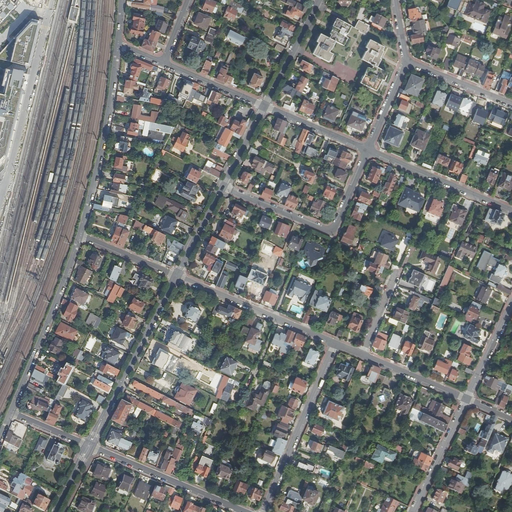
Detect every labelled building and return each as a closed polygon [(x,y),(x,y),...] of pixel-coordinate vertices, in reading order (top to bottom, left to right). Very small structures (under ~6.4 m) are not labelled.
[(0,0),(0,19),(1,20),(3,22),(11,13),(17,6),(15,4),(18,1),(16,0),(0,0)] [(76,0),(72,0),(67,21),(76,23),(79,9),(75,8),(76,0)] [(155,12),(163,13),(164,7),(156,5),(150,4),(150,0),(143,0),(143,3),(127,2),(127,6),(155,12)] [(216,2),(211,0),(203,0),(202,4),(204,5),(202,9),(211,13),(216,2)] [(230,0),(228,7),(224,16),(233,20),(238,11),(241,13),(244,7),(233,2),(230,0)] [(304,13),(307,8),(302,5),(304,0),(295,0),(294,2),(289,0),(280,0),(280,1),(292,7),(304,13)] [(457,11),(461,1),(458,0),(449,0),(447,7),(457,11)] [(470,0),(469,0),(461,0),(461,1),(457,11),(460,13),(460,14),(485,24),(490,12),(483,9),(485,5),(479,2),(478,4),(475,3),(474,5),(469,3),(470,0)] [(258,4),(254,13),(256,14),(258,9),(263,12),(264,7),(258,4)] [(360,5),(354,18),(358,20),(360,21),(363,15),(361,14),(365,8),(360,5)] [(391,13),(390,8),(383,5),(380,11),(387,14),(389,12),(391,13)] [(303,16),(304,13),(292,7),(290,11),(289,11),(301,18),(303,16)] [(422,20),(421,16),(420,12),(421,12),(421,9),(419,7),(416,8),(416,7),(413,7),(413,9),(408,10),(409,15),(408,15),(408,16),(408,18),(409,18),(404,19),(405,23),(412,22),(422,20)] [(210,17),(199,12),(194,24),(206,28),(210,17)] [(441,14),(439,13),(438,16),(439,17),(449,29),(452,23),(450,22),(450,23),(445,17),(444,18),(441,14)] [(134,19),(134,21),(143,23),(144,17),(134,14),(133,19),(134,19)] [(381,16),(377,14),(372,23),(382,28),(386,19),(381,16)] [(0,57),(16,62),(29,65),(32,65),(43,21),(38,19),(34,18),(16,38),(15,39),(13,42),(6,48),(4,51),(0,55),(0,57)] [(313,54),(329,62),(333,54),(329,53),(330,49),(331,50),(335,41),(344,46),(347,38),(345,37),(346,34),(347,34),(351,26),(336,18),(330,29),(332,30),(330,34),(331,35),(329,38),(320,34),(314,45),(316,46),(313,54)] [(155,30),(163,33),(166,24),(168,25),(169,22),(162,19),(161,21),(159,20),(155,30)] [(427,33),(424,19),(422,20),(412,22),(413,26),(414,26),(414,28),(414,30),(413,30),(414,35),(421,34),(427,33)] [(367,28),(368,25),(360,21),(358,20),(355,28),(359,30),(358,31),(365,35),(368,29),(367,28)] [(143,23),(134,21),(133,27),(142,29),(143,29),(144,23),(143,23)] [(294,33),(296,28),(282,21),(279,26),(281,27),(294,33)] [(507,26),(508,23),(504,21),(502,26),(496,23),(492,34),(506,39),(511,27),(507,26)] [(133,27),(131,27),(131,32),(132,32),(132,33),(142,35),(142,31),(142,29),(133,27)] [(292,36),(294,33),(281,27),(277,35),(283,39),(285,35),(291,38),(292,36)] [(210,28),(208,34),(216,37),(218,31),(210,28)] [(159,33),(148,29),(147,32),(149,33),(149,35),(150,35),(148,39),(156,42),(159,33)] [(453,36),(455,31),(449,29),(447,33),(446,36),(448,37),(446,43),(456,47),(459,39),(453,36)] [(245,38),(229,30),(226,37),(230,39),(230,41),(233,42),(236,43),(236,44),(238,45),(238,44),(240,45),(241,44),(242,43),(245,38)] [(216,37),(208,34),(206,39),(213,42),(216,37)] [(414,35),(411,35),(411,36),(411,40),(412,40),(412,43),(423,41),(422,38),(421,34),(414,35)] [(202,42),(192,38),(188,47),(193,49),(192,49),(198,51),(199,49),(203,51),(206,44),(202,42)] [(144,39),(141,47),(152,52),(152,51),(153,51),(154,50),(154,49),(154,48),(156,42),(148,39),(148,41),(144,39)] [(383,47),(369,40),(365,48),(368,49),(366,52),(365,51),(361,59),(370,64),(371,65),(373,66),(371,69),(368,67),(360,83),(376,91),(380,83),(382,84),(388,73),(377,67),(382,56),(381,55),(383,51),(382,51),(383,47)] [(277,44),(274,48),(283,53),(284,51),(286,48),(277,44)] [(431,58),(436,60),(440,50),(436,48),(435,50),(432,48),(433,46),(428,44),(426,51),(427,52),(426,54),(427,55),(427,56),(430,57),(431,56),(432,56),(431,58)] [(228,67),(232,57),(234,53),(231,52),(225,66),(228,67)] [(464,71),(469,60),(458,55),(453,66),(461,69),(458,76),(462,77),(464,71)] [(207,56),(200,72),(206,75),(212,61),(211,61),(212,59),(211,58),(207,56)] [(154,66),(135,58),(133,64),(131,64),(130,67),(131,68),(131,69),(132,69),(131,73),(138,75),(141,66),(152,70),(154,66)] [(448,72),(452,61),(447,58),(444,65),(446,66),(444,70),(448,72)] [(312,70),(314,66),(302,60),(300,64),(304,66),(302,69),(308,73),(310,69),(312,70)] [(474,62),(469,60),(464,71),(469,74),(470,74),(470,73),(474,75),(480,77),(485,67),(479,64),(479,63),(474,61),(474,62)] [(222,81),(227,69),(227,68),(224,67),(222,69),(221,68),(216,79),(222,81)] [(7,159),(28,72),(8,68),(3,90),(0,89),(0,173),(5,168),(7,159)] [(222,81),(230,85),(231,83),(230,82),(233,76),(227,69),(222,81)] [(483,86),(488,88),(495,74),(488,72),(483,86)] [(248,85),(256,89),(256,90),(257,91),(259,91),(259,89),(258,88),(263,78),(254,73),(248,85)] [(293,83),(291,87),(301,92),(302,93),(304,94),(307,96),(311,88),(309,87),(312,82),(308,80),(302,76),(297,86),(293,83)] [(334,92),(338,79),(332,76),(330,79),(330,81),(326,89),(327,89),(334,92)] [(416,96),(423,80),(412,76),(405,91),(416,96)] [(167,89),(170,81),(162,78),(158,85),(159,85),(158,87),(160,88),(161,86),(167,89)] [(507,86),(509,81),(504,79),(501,84),(502,84),(499,93),(503,95),(507,86)] [(125,87),(134,89),(136,89),(138,89),(138,86),(137,85),(135,85),(135,82),(126,80),(125,87)] [(182,97),(187,100),(194,83),(186,80),(184,85),(186,86),(185,89),(183,88),(181,92),(183,93),(182,97)] [(206,103),(208,100),(212,90),(207,88),(207,90),(205,89),(204,91),(206,92),(204,96),(196,92),(199,85),(194,83),(187,100),(189,100),(188,101),(190,101),(192,102),(194,98),(206,103)] [(294,94),(300,97),(302,93),(301,92),(291,87),(284,84),(282,89),(287,92),(286,93),(292,96),(294,94)] [(139,100),(162,105),(163,101),(151,98),(151,99),(144,98),(148,89),(145,88),(139,100)] [(217,104),(221,94),(212,90),(208,100),(217,104)] [(442,107),(447,95),(436,90),(431,103),(442,107)] [(164,99),(179,105),(180,101),(173,98),(173,97),(170,95),(169,96),(166,95),(165,98),(164,99)] [(472,112),(475,105),(476,103),(473,102),(473,101),(463,97),(458,109),(471,115),(472,112)] [(300,110),(304,112),(308,103),(308,102),(304,100),(300,110)] [(407,114),(409,114),(412,105),(402,100),(398,110),(399,110),(407,114)] [(308,103),(304,112),(308,113),(310,114),(314,106),(308,103)] [(133,118),(154,123),(157,117),(154,116),(154,119),(140,116),(142,106),(134,105),(132,118),(133,118)] [(488,111),(488,110),(485,109),(486,106),(482,105),(481,107),(475,105),(472,112),(478,114),(476,120),(481,122),(479,125),(482,126),(486,116),(488,111)] [(324,116),(334,120),(336,115),(338,116),(338,114),(340,115),(341,112),(328,106),(324,116)] [(488,119),(503,125),(507,115),(492,109),(488,119)] [(356,118),(351,116),(347,125),(361,131),(365,122),(364,121),(366,117),(358,114),(356,118)] [(393,125),(395,125),(401,128),(404,122),(406,121),(408,118),(405,117),(398,114),(397,114),(394,120),(395,121),(393,125)] [(226,128),(228,124),(224,122),(226,118),(221,116),(217,123),(226,128)] [(145,128),(171,133),(174,127),(154,123),(133,118),(132,123),(131,122),(131,123),(129,123),(129,126),(130,126),(130,129),(128,128),(128,129),(127,129),(126,132),(127,132),(127,134),(128,134),(127,137),(130,138),(138,139),(139,136),(143,137),(145,128)] [(282,132),(277,142),(280,144),(283,137),(289,123),(278,119),(274,129),(282,132)] [(241,136),(247,122),(243,120),(241,124),(235,121),(230,130),(241,136)] [(392,124),(387,122),(385,126),(390,128),(384,141),(397,147),(403,132),(394,128),(395,125),(393,125),(392,124)] [(112,134),(121,136),(122,136),(124,128),(114,126),(112,134)] [(511,137),(511,128),(511,130),(506,127),(503,133),(511,137)] [(239,139),(241,136),(230,130),(226,128),(219,140),(216,138),(212,146),(214,148),(223,152),(232,135),(239,139)] [(309,132),(304,129),(298,142),(304,144),(309,132)] [(424,149),(430,136),(416,130),(415,134),(411,143),(424,149)] [(187,142),(190,135),(183,131),(180,138),(178,137),(178,139),(175,138),(174,137),(173,138),(173,139),(173,140),(176,142),(174,147),(183,151),(187,142)] [(309,132),(304,144),(307,146),(304,152),(312,156),(315,149),(309,147),(312,138),(314,134),(309,132)] [(130,140),(130,138),(127,137),(122,136),(121,136),(120,142),(116,142),(115,149),(126,151),(128,140),(130,140)] [(474,144),(469,158),(471,159),(477,145),(474,144)] [(228,161),(230,156),(223,152),(214,148),(212,152),(228,161)] [(251,148),(249,152),(257,156),(259,152),(251,148)] [(487,159),(489,154),(478,149),(476,154),(475,154),(473,160),(477,162),(476,164),(480,165),(481,163),(485,165),(487,159)] [(335,157),(332,164),(345,169),(348,162),(350,158),(349,157),(350,154),(343,151),(340,159),(335,157)] [(441,155),(439,153),(435,161),(446,166),(447,164),(448,165),(449,162),(448,161),(449,160),(441,156),(441,155)] [(127,160),(127,157),(119,155),(119,158),(116,158),(115,167),(118,167),(121,168),(122,166),(126,166),(127,161),(127,160)] [(275,166),(264,160),(264,161),(256,157),(253,162),(254,162),(251,166),(260,170),(261,168),(264,169),(265,168),(272,172),(275,166)] [(219,178),(221,173),(209,167),(211,162),(208,160),(203,170),(219,178)] [(459,173),(462,165),(453,161),(449,170),(454,172),(454,171),(459,173)] [(373,167),(370,173),(378,177),(380,172),(383,173),(385,169),(379,167),(378,168),(375,167),(374,167),(373,167)] [(184,177),(195,183),(200,173),(192,169),(187,177),(185,176),(184,177)] [(343,181),(346,173),(338,169),(334,177),(343,181)] [(492,184),(498,171),(494,169),(493,170),(491,169),(486,180),(488,182),(488,183),(492,184)] [(304,177),(303,180),(304,181),(311,184),(312,182),(314,177),(317,178),(319,179),(320,176),(304,170),(301,175),(304,177)] [(251,175),(245,172),(241,181),(246,183),(251,175)] [(329,176),(321,173),(320,176),(319,179),(326,182),(329,176)] [(378,177),(370,173),(368,179),(375,183),(378,177)] [(379,197),(378,199),(382,201),(382,199),(385,201),(386,198),(388,198),(389,196),(389,195),(397,176),(391,173),(390,175),(389,175),(386,180),(381,193),(379,197)] [(124,183),(125,176),(115,174),(114,181),(124,183)] [(498,186),(507,190),(509,185),(511,186),(511,183),(511,177),(504,174),(498,186)] [(397,187),(401,188),(405,178),(401,176),(397,187)] [(127,185),(114,182),(114,186),(113,188),(112,187),(111,192),(122,194),(123,190),(125,191),(127,185)] [(195,196),(198,189),(192,185),(192,184),(188,182),(186,185),(185,184),(183,188),(184,189),(181,195),(193,201),(195,196)] [(288,198),(289,195),(292,187),(281,183),(276,195),(280,196),(281,195),(288,198)] [(337,187),(328,183),(323,196),(331,199),(333,195),(337,187)] [(263,191),(261,196),(266,198),(270,200),(273,192),(266,189),(264,191),(263,191)] [(420,197),(421,195),(417,193),(416,194),(404,189),(398,202),(419,211),(424,199),(420,197)] [(366,203),(369,195),(362,192),(358,199),(366,203)] [(106,211),(113,213),(114,208),(111,208),(112,203),(110,203),(112,197),(105,195),(102,206),(102,208),(106,210),(106,211)] [(169,208),(179,213),(177,216),(185,220),(189,213),(184,211),(186,207),(172,201),(160,195),(156,204),(163,207),(165,203),(170,205),(169,208)] [(288,198),(284,206),(291,209),(293,210),(298,199),(289,195),(288,198)] [(428,197),(422,213),(426,215),(427,212),(431,213),(431,214),(435,216),(435,215),(439,217),(442,210),(439,209),(440,207),(442,202),(441,202),(434,199),(433,198),(433,199),(428,197)] [(326,206),(327,203),(318,199),(318,200),(321,202),(320,204),(318,203),(318,204),(314,202),(310,210),(312,211),(312,212),(312,213),(318,216),(320,211),(322,212),(325,206),(326,206)] [(365,210),(367,205),(357,201),(352,215),(355,217),(354,218),(358,220),(359,218),(360,219),(364,209),(365,210)] [(231,214),(240,218),(243,214),(245,210),(235,205),(233,209),(231,214)] [(455,207),(453,212),(449,220),(457,223),(458,220),(462,221),(466,212),(455,207)] [(503,214),(489,208),(484,220),(494,224),(495,223),(499,225),(501,221),(501,219),(503,214)] [(372,217),(377,220),(381,212),(375,210),(372,217)] [(427,212),(426,215),(424,218),(436,223),(439,217),(435,215),(435,216),(431,214),(431,213),(427,212)] [(117,244),(123,229),(128,216),(121,215),(118,221),(119,222),(111,242),(117,244)] [(175,225),(177,221),(167,216),(165,220),(164,220),(163,220),(162,223),(162,224),(163,225),(161,229),(171,234),(173,230),(174,230),(176,225),(175,225)] [(268,229),(272,220),(263,216),(259,225),(268,229)] [(232,233),(236,225),(226,219),(223,224),(225,225),(217,239),(225,243),(228,245),(233,234),(232,233)] [(133,227),(140,230),(141,228),(143,224),(136,220),(133,227)] [(285,238),(290,227),(279,223),(274,234),(285,238)] [(160,245),(165,235),(145,225),(143,230),(144,230),(148,233),(153,235),(152,239),(154,240),(154,242),(160,245)] [(340,242),(349,246),(350,244),(350,245),(354,236),(353,236),(356,228),(349,225),(346,233),(344,233),(340,242)] [(392,247),(399,232),(389,228),(382,243),(392,247)] [(117,244),(123,247),(129,231),(123,229),(117,244)] [(404,244),(408,245),(409,242),(413,234),(407,232),(406,235),(408,236),(404,244)] [(477,242),(482,244),(484,241),(485,237),(486,236),(484,235),(484,237),(480,235),(477,241),(477,242)] [(182,250),(184,245),(169,237),(167,239),(168,246),(171,247),(170,250),(178,254),(180,249),(182,250)] [(217,239),(212,237),(209,243),(217,248),(222,250),(225,243),(217,239)] [(298,250),(302,240),(297,238),(297,239),(293,237),(289,246),(298,250)] [(316,246),(317,243),(316,241),(313,240),(313,239),(309,237),(303,251),(305,252),(305,253),(306,256),(308,257),(306,260),(310,267),(315,265),(317,260),(322,257),(325,250),(316,246)] [(472,259),(477,248),(462,242),(455,257),(461,259),(463,255),(472,259)] [(217,248),(209,243),(206,250),(206,251),(212,254),(214,255),(217,248)] [(363,246),(359,244),(357,249),(355,254),(359,256),(361,250),(362,250),(363,246)] [(280,257),(283,250),(276,246),(273,253),(280,257)] [(491,256),(492,254),(484,250),(476,267),(484,270),(488,263),(496,267),(493,274),(492,274),(489,279),(499,284),(501,279),(502,279),(507,267),(498,263),(500,261),(491,256)] [(212,254),(206,251),(204,253),(206,255),(203,263),(213,268),(210,273),(217,276),(219,271),(220,272),(222,269),(220,269),(223,263),(213,257),(211,256),(212,254)] [(384,267),(388,269),(390,264),(385,263),(388,256),(379,252),(374,263),(384,267)] [(433,275),(440,259),(423,252),(420,259),(430,263),(426,272),(433,275)] [(93,264),(92,267),(96,269),(101,258),(92,254),(91,258),(90,257),(88,261),(93,264)] [(116,281),(121,268),(125,261),(121,259),(117,267),(115,266),(110,278),(116,281)] [(241,268),(227,261),(225,266),(229,268),(235,271),(236,270),(239,272),(241,268)] [(384,267),(374,263),(370,262),(367,270),(372,272),(376,274),(378,271),(381,273),(384,267)] [(90,276),(93,272),(83,267),(81,265),(79,269),(81,270),(76,280),(85,285),(89,275),(90,276)] [(448,266),(440,286),(445,288),(453,268),(448,266)] [(410,278),(408,283),(418,287),(419,285),(422,286),(426,275),(413,270),(411,275),(410,278)] [(223,271),(216,286),(222,289),(227,277),(227,276),(228,273),(223,271)] [(260,273),(256,271),(252,281),(263,285),(267,276),(260,273)] [(140,278),(141,279),(140,280),(142,280),(139,286),(146,290),(149,285),(151,285),(153,280),(143,275),(142,276),(142,275),(142,274),(138,273),(137,273),(136,273),(135,275),(137,278),(139,279),(140,278)] [(235,286),(242,289),(247,278),(240,275),(235,286)] [(293,298),(294,295),(300,298),(299,300),(305,303),(311,286),(294,279),(287,296),(293,298)] [(370,293),(372,289),(355,282),(352,289),(362,294),(363,293),(368,296),(369,293),(370,293)] [(120,297),(124,289),(115,284),(111,291),(107,300),(113,303),(117,295),(120,297)] [(485,303),(491,290),(482,285),(475,299),(485,303)] [(496,289),(510,295),(511,291),(498,285),(497,286),(496,289)] [(435,298),(440,300),(445,288),(440,286),(438,290),(440,291),(438,294),(436,293),(435,298)] [(78,306),(83,309),(84,306),(85,306),(90,295),(77,288),(71,299),(73,300),(72,303),(78,306)] [(317,291),(316,290),(309,304),(314,306),(314,307),(318,309),(317,311),(321,312),(321,310),(326,312),(331,300),(328,299),(328,298),(323,295),(322,297),(319,295),(316,293),(317,291)] [(266,292),(262,299),(270,303),(274,305),(275,303),(274,303),(277,296),(275,295),(269,293),(266,292)] [(414,292),(413,294),(433,302),(434,300),(429,299),(414,292)] [(433,302),(413,294),(407,308),(414,311),(419,300),(432,305),(433,302)] [(72,303),(63,298),(61,303),(68,306),(63,315),(67,317),(66,319),(70,321),(71,319),(72,319),(78,306),(72,303)] [(140,313),(145,304),(134,298),(129,307),(140,313)] [(433,302),(432,305),(437,307),(440,300),(435,298),(434,300),(433,302)] [(478,310),(481,306),(472,301),(470,306),(469,306),(465,315),(474,319),(479,310),(478,310)] [(292,304),(290,310),(297,313),(295,317),(299,319),(304,307),(300,305),(299,307),(292,304)] [(194,323),(201,310),(191,305),(184,317),(194,323)] [(216,305),(212,314),(215,316),(217,312),(225,316),(225,315),(230,317),(235,308),(229,305),(227,310),(216,305)] [(230,317),(229,320),(236,323),(241,310),(235,308),(230,317)] [(409,312),(398,308),(393,319),(398,321),(404,324),(409,312)] [(136,320),(138,317),(129,312),(122,323),(132,328),(135,324),(137,321),(136,320)] [(342,316),(331,312),(327,322),(331,324),(331,323),(334,324),(336,319),(340,321),(342,316)] [(309,314),(306,313),(302,322),(307,325),(310,317),(308,316),(309,314)] [(352,329),(357,331),(362,321),(360,320),(362,316),(354,313),(348,327),(351,328),(352,329)] [(243,335),(247,337),(251,327),(255,316),(251,314),(246,325),(245,325),(244,327),(241,334),(243,335)] [(89,324),(93,326),(98,317),(94,315),(89,324)] [(97,328),(102,319),(98,317),(93,326),(97,328)] [(69,339),(75,330),(61,323),(56,332),(69,339)] [(255,329),(251,327),(247,337),(246,340),(243,345),(242,348),(254,353),(255,350),(258,352),(262,342),(260,341),(262,336),(259,334),(260,331),(262,325),(258,323),(255,329)] [(477,337),(480,330),(470,325),(464,337),(476,343),(479,337),(477,337)] [(175,350),(179,352),(182,349),(186,351),(192,339),(186,336),(187,336),(182,333),(181,333),(174,329),(167,341),(168,342),(166,346),(175,350)] [(294,333),(288,330),(286,335),(281,348),(280,350),(288,354),(293,343),(294,340),(291,339),(294,333)] [(423,349),(424,347),(429,349),(430,350),(434,339),(428,337),(429,333),(425,331),(424,331),(418,347),(423,349)] [(128,354),(131,349),(123,345),(128,337),(119,332),(113,346),(128,354)] [(275,334),(271,344),(281,348),(286,335),(280,332),(279,335),(275,334)] [(297,334),(294,340),(293,343),(301,346),(305,337),(297,334)] [(401,337),(393,334),(388,345),(396,349),(399,343),(401,337)] [(63,341),(56,337),(53,343),(52,342),(47,350),(55,354),(57,350),(59,351),(62,347),(60,346),(63,341)] [(380,339),(376,338),(373,346),(382,350),(386,342),(382,340),(383,338),(381,338),(380,339)] [(405,342),(402,350),(405,351),(404,352),(405,354),(408,355),(409,355),(410,355),(414,345),(405,342)] [(468,352),(471,347),(463,344),(459,353),(460,353),(460,354),(458,359),(457,359),(457,360),(469,366),(469,365),(471,359),(472,360),(472,359),(468,357),(470,353),(468,352)] [(166,346),(165,345),(163,348),(164,349),(157,363),(166,368),(167,367),(168,368),(170,364),(169,364),(175,350),(166,346)] [(106,352),(103,358),(114,364),(120,353),(107,346),(104,352),(106,352)] [(319,352),(309,347),(307,351),(305,355),(303,361),(313,366),(319,352)] [(237,363),(227,357),(220,370),(231,376),(237,363)] [(447,369),(449,370),(450,368),(452,365),(453,362),(446,359),(444,360),(443,363),(437,361),(434,369),(445,373),(447,369)] [(264,360),(262,366),(269,369),(271,364),(264,360)] [(363,362),(360,361),(355,371),(359,373),(363,362)] [(117,375),(120,370),(107,363),(105,366),(102,364),(99,370),(104,373),(106,374),(107,370),(117,375)] [(70,371),(72,367),(67,364),(64,370),(62,369),(59,374),(61,375),(58,381),(63,384),(70,371)] [(46,370),(36,365),(35,369),(46,375),(48,373),(48,371),(47,371),(48,369),(47,368),(46,370)] [(348,380),(353,369),(348,367),(347,368),(341,365),(336,375),(348,380)] [(380,369),(372,366),(367,377),(365,376),(361,376),(360,380),(362,382),(366,384),(369,383),(371,380),(375,382),(378,374),(380,369)] [(449,370),(446,377),(448,378),(454,381),(457,371),(454,370),(450,368),(449,370)] [(46,375),(35,369),(32,376),(42,382),(44,378),(48,380),(50,377),(46,375)] [(104,373),(99,370),(97,369),(96,373),(97,374),(95,379),(111,387),(114,382),(102,376),(104,373)] [(378,374),(375,382),(381,385),(385,377),(378,374)] [(492,378),(486,374),(484,379),(488,381),(486,385),(494,388),(496,385),(501,387),(499,390),(501,391),(495,404),(498,406),(507,385),(492,378)] [(493,375),(492,378),(507,385),(511,386),(511,375),(507,378),(503,376),(498,374),(496,377),(493,375)] [(220,399),(220,398),(227,382),(229,378),(224,376),(218,391),(219,391),(216,397),(218,398),(220,399)] [(302,394),(307,382),(296,377),(291,389),(302,394)] [(95,379),(93,378),(90,383),(108,393),(111,387),(95,379)] [(147,386),(135,380),(133,385),(144,392),(147,386)] [(247,395),(241,408),(245,409),(247,406),(254,409),(257,402),(263,405),(269,390),(268,390),(271,384),(270,382),(267,381),(264,382),(262,387),(258,395),(252,392),(251,396),(247,395)] [(220,398),(227,401),(232,388),(230,387),(231,383),(227,382),(220,398)] [(41,389),(29,383),(27,387),(36,391),(39,392),(41,389)] [(196,390),(182,383),(174,397),(189,404),(196,390)] [(69,387),(63,384),(58,395),(63,398),(69,387)] [(511,386),(507,385),(498,406),(504,408),(508,398),(510,394),(510,395),(511,391),(511,390),(511,386)] [(147,386),(144,392),(159,399),(162,394),(147,386)] [(33,395),(36,391),(27,387),(26,391),(33,395)] [(389,393),(390,390),(384,388),(383,391),(377,388),(375,394),(374,394),(373,397),(374,397),(370,406),(373,407),(377,405),(379,402),(384,405),(383,408),(386,409),(388,403),(389,404),(391,401),(390,400),(392,395),(389,393)] [(400,415),(405,418),(412,402),(409,400),(410,398),(400,394),(394,408),(402,411),(400,415)] [(100,395),(97,401),(102,404),(105,398),(100,395)] [(127,395),(125,400),(132,404),(137,407),(139,401),(135,400),(136,398),(132,396),(132,397),(127,395)] [(51,409),(52,407),(45,404),(47,401),(35,396),(30,405),(29,404),(33,411),(34,409),(39,411),(40,409),(49,412),(51,409)] [(176,402),(165,396),(162,401),(174,407),(176,402)] [(90,411),(91,408),(93,404),(82,398),(77,407),(78,407),(74,416),(84,422),(87,417),(88,418),(91,412),(90,411)] [(211,420),(220,399),(218,398),(209,419),(211,420)] [(295,405),(297,401),(291,398),(288,406),(295,409),(297,405),(295,405)] [(125,400),(122,399),(111,419),(125,426),(127,422),(124,420),(132,404),(125,400)] [(151,408),(139,401),(137,407),(149,413),(151,408)] [(338,421),(344,407),(329,401),(323,414),(328,417),(328,418),(332,419),(333,419),(338,421)] [(431,411),(415,403),(413,408),(448,425),(450,419),(442,415),(441,415),(445,407),(436,402),(435,402),(433,401),(431,405),(433,407),(431,411)] [(186,412),(188,408),(176,402),(174,407),(186,413),(186,412)] [(46,421),(54,424),(61,407),(55,404),(53,410),(51,409),(49,412),(46,421)] [(292,415),(294,410),(281,405),(279,409),(280,409),(278,416),(282,418),(281,421),(282,422),(288,424),(290,419),(291,420),(293,415),(292,415)] [(412,408),(410,412),(411,413),(409,418),(410,419),(412,420),(413,420),(414,419),(418,421),(419,420),(444,432),(448,425),(413,408),(412,408)] [(173,419),(154,409),(151,414),(171,424),(173,419)] [(494,426),(497,419),(479,411),(478,413),(491,419),(490,422),(489,422),(488,423),(489,423),(486,429),(485,429),(485,430),(484,431),(484,432),(485,432),(483,437),(482,437),(482,439),(487,441),(489,436),(494,426)] [(200,430),(200,428),(202,424),(203,422),(193,418),(192,420),(193,421),(191,426),(200,430)] [(173,425),(179,428),(181,423),(173,419),(171,424),(173,425)] [(271,434),(277,437),(281,439),(282,435),(284,436),(287,428),(288,428),(289,425),(288,424),(282,422),(281,425),(279,424),(278,424),(275,431),(273,430),(271,434)] [(321,435),(324,428),(315,424),(312,431),(321,435)] [(107,441),(118,446),(122,435),(122,434),(112,430),(107,441)] [(14,433),(9,431),(4,441),(19,449),(23,441),(18,438),(14,436),(15,435),(13,434),(14,433)] [(493,438),(489,436),(487,441),(485,448),(484,449),(493,452),(494,449),(502,452),(508,439),(495,434),(493,438)] [(122,435),(118,446),(122,447),(122,445),(124,446),(124,448),(129,450),(132,442),(125,439),(126,437),(122,435)] [(48,441),(41,437),(35,450),(39,452),(41,447),(44,448),(48,441)] [(271,451),(281,456),(284,448),(287,441),(283,439),(281,439),(277,437),(271,451)] [(181,450),(184,444),(178,441),(175,447),(181,450)] [(318,452),(321,445),(313,441),(310,448),(318,452)] [(48,460),(52,462),(55,464),(55,465),(56,465),(59,464),(60,463),(59,462),(65,449),(65,448),(64,447),(55,442),(47,460),(48,460)] [(475,455),(478,448),(474,446),(474,444),(473,444),(471,444),(470,447),(467,446),(465,450),(475,455)] [(335,455),(342,459),(345,452),(337,449),(329,445),(328,450),(336,453),(335,455)] [(391,462),(395,454),(378,445),(372,458),(381,462),(383,458),(391,462)] [(138,460),(144,463),(146,458),(149,451),(144,448),(138,460)] [(265,466),(269,467),(272,461),(274,454),(263,449),(261,454),(260,453),(256,462),(259,463),(261,464),(265,466)] [(149,451),(146,458),(156,463),(158,457),(159,454),(150,450),(149,451)] [(165,472),(168,464),(173,453),(167,450),(163,459),(165,460),(160,469),(165,472)] [(414,451),(411,458),(414,459),(418,461),(421,453),(417,451),(414,451)] [(421,453),(418,461),(428,466),(432,458),(421,453)] [(195,457),(190,468),(195,470),(195,472),(200,474),(206,476),(212,460),(202,456),(198,465),(195,464),(198,458),(195,457)] [(227,468),(225,466),(226,462),(226,460),(223,459),(222,460),(216,474),(227,479),(228,477),(229,476),(230,475),(229,474),(231,469),(230,469),(230,468),(228,467),(227,468)] [(293,459),(291,464),(297,466),(312,473),(315,467),(307,463),(306,465),(293,459)] [(418,461),(414,459),(412,464),(426,471),(428,466),(418,461)] [(459,466),(461,462),(454,459),(453,462),(450,461),(448,466),(457,470),(459,466)] [(111,469),(99,463),(94,475),(106,480),(111,469)] [(511,482),(511,474),(510,474),(507,473),(502,471),(494,489),(502,492),(503,489),(508,491),(511,482)] [(465,478),(470,481),(473,474),(467,472),(465,478)] [(15,478),(13,482),(22,487),(27,477),(23,474),(22,474),(19,480),(15,478)] [(468,487),(471,481),(470,481),(465,478),(458,474),(456,479),(452,478),(451,481),(448,488),(453,490),(461,494),(465,486),(468,487)] [(134,480),(123,475),(118,488),(129,492),(134,480)] [(29,485),(32,479),(27,477),(22,487),(17,497),(18,497),(22,500),(25,494),(29,496),(33,488),(29,485)] [(244,494),(247,485),(237,481),(234,490),(238,492),(238,491),(244,494)] [(22,487),(13,482),(11,486),(14,488),(11,494),(17,497),(22,487)] [(145,484),(140,482),(135,495),(146,500),(151,489),(144,486),(145,484)] [(96,488),(93,495),(102,499),(107,487),(96,483),(94,487),(96,488)] [(164,490),(156,486),(151,496),(163,501),(165,496),(166,496),(167,494),(170,487),(166,485),(164,490)] [(250,487),(246,495),(253,498),(258,500),(262,491),(257,489),(258,488),(256,488),(255,489),(250,487)] [(437,490),(438,489),(435,487),(432,493),(435,494),(433,499),(441,503),(446,494),(437,490)] [(314,490),(313,492),(307,489),(303,499),(307,502),(307,503),(313,506),(315,503),(316,503),(318,502),(319,501),(319,500),(319,498),(318,497),(317,496),(319,492),(314,490)] [(290,511),(293,507),(297,508),(302,497),(299,496),(300,494),(291,490),(289,491),(287,497),(286,496),(285,499),(284,499),(283,499),(279,509),(286,511),(285,511),(290,511)] [(0,511),(2,511),(10,501),(3,498),(0,495),(0,511)] [(31,504),(44,511),(49,501),(38,495),(34,504),(33,503),(32,501),(28,499),(26,502),(31,504)] [(183,499),(177,497),(175,496),(174,498),(170,497),(167,504),(171,506),(170,506),(173,507),(178,509),(183,499)] [(397,506),(399,502),(387,496),(381,509),(379,508),(376,511),(393,511),(397,506)] [(83,498),(78,509),(84,511),(91,511),(95,503),(83,498)] [(183,511),(193,511),(196,507),(192,506),(192,504),(187,502),(183,511)]
